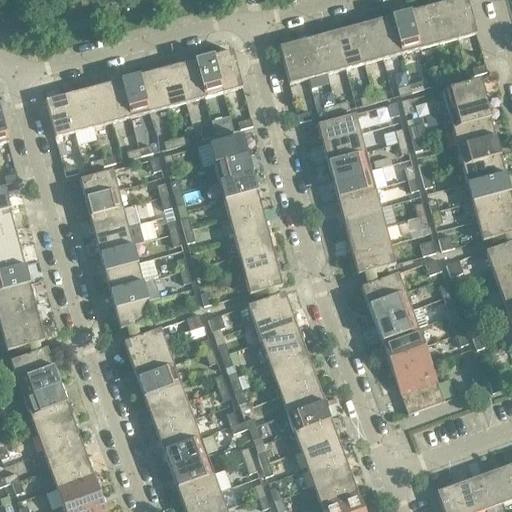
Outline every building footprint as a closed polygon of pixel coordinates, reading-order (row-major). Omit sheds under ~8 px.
[(475,36),(465,0),(458,0),(446,3),(456,41),(475,36)] [(456,41),(446,3),(427,8),(437,46),(456,41)] [(437,46),(427,8),(409,13),(419,51),(437,46)] [(419,51),(409,13),(390,18),(400,56),(419,51)] [(400,56),(390,18),(372,23),(382,61),(400,56)] [(382,61),(372,23),(353,28),(363,66),(382,61)] [(363,66),(353,28),(335,33),(345,71),(363,66)] [(345,71),(335,33),(316,38),(326,76),(345,71)] [(326,76),(316,38),(298,43),(308,81),(326,76)] [(308,81),(298,43),(278,48),(288,86),(308,81)] [(242,90),(231,52),(212,57),(222,95),(242,90)] [(222,95),(212,57),(194,62),(204,100),(222,95)] [(204,100),(194,62),(175,67),(185,105),(204,100)] [(185,105),(175,67),(156,72),(167,110),(185,105)] [(486,74),(484,67),(471,70),(473,78),(486,74)] [(167,110),(156,72),(138,77),(148,115),(167,110)] [(460,81),(458,74),(446,77),(448,85),(460,81)] [(148,115),(138,77),(119,82),(129,120),(148,115)] [(448,85),(446,77),(434,80),(436,88),(448,85)] [(129,120),(119,82),(101,87),(111,125),(129,120)] [(484,102),(479,83),(441,93),(446,112),(484,102)] [(423,91),(421,84),(409,87),(411,95),(423,91)] [(111,125),(101,87),(82,92),(92,130),(111,125)] [(411,95),(409,87),(396,90),(399,98),(411,95)] [(92,130),(82,92),(64,97),(74,135),(92,130)] [(386,101),(384,94),(372,97),(374,105),(386,101)] [(74,135),(64,97),(44,102),(54,140),(74,135)] [(374,105),(372,97),(359,100),(361,108),(374,105)] [(411,114),(408,102),(400,104),(404,116),(411,114)] [(489,120),(484,102),(446,112),(451,131),(489,120)] [(349,111),(347,104),(334,107),(337,114),(349,111)] [(398,118),(395,105),(387,107),(390,120),(398,118)] [(337,114),(334,107),(322,110),(324,118),(337,114)] [(311,121),(309,114),(297,117),(299,125),(311,121)] [(359,135),(354,116),(316,126),(322,146),(359,135)] [(494,139),(489,120),(451,131),(456,149),(494,139)] [(252,128),(250,121),(238,124),(240,132),(252,128)] [(418,139),(415,127),(407,129),(411,142),(418,139)] [(226,135),(224,128),(212,131),(214,139),(226,135)] [(214,139),(212,131),(200,134),(202,142),(214,139)] [(405,143),(401,131),(394,133),(397,145),(405,143)] [(364,154),(359,135),(322,146),(327,164),(364,154)] [(189,145),(187,138),(175,141),(177,149),(189,145)] [(246,157),(241,138),(208,146),(213,166),(246,157)] [(422,152),(418,139),(411,142),(414,154),(422,152)] [(499,158),(494,139),(456,149),(461,168),(499,158)] [(177,149),(175,141),(162,144),(165,152),(177,149)] [(408,155),(405,143),(397,145),(400,158),(408,155)] [(152,155),(150,147),(138,151),(140,159),(152,155)] [(140,159),(138,151),(125,154),(127,162),(140,159)] [(369,173),(364,154),(327,164),(332,183),(369,173)] [(174,169),(171,156),(163,159),(166,171),(174,169)] [(115,165),(113,157),(101,161),(103,168),(115,165)] [(251,175),(246,157),(213,166),(218,184),(251,175)] [(504,176),(499,158),(461,168),(466,186),(504,176)] [(160,173),(157,160),(149,162),(153,175),(160,173)] [(103,168),(101,161),(88,164),(90,172),(103,168)] [(428,177),(425,164),(417,166),(420,179),(428,177)] [(77,175),(75,168),(63,171),(65,179),(77,175)] [(415,180),(411,168),(404,170),(407,182),(415,180)] [(117,192),(111,172),(79,181),(84,201),(117,192)] [(374,191),(369,173),(332,183),(337,201),(374,191)] [(17,183),(15,175),(3,179),(5,186),(17,183)] [(256,194),(251,175),(218,184),(223,203),(256,194)] [(509,195),(504,176),(466,186),(471,205),(509,195)] [(432,189),(428,177),(420,179),(424,191),(432,189)] [(418,193),(415,180),(407,182),(410,195),(418,193)] [(181,194),(177,182),(170,184),(173,196),(181,194)] [(167,198),(164,186),(156,188),(159,200),(167,198)] [(379,210),(374,191),(337,201),(342,220),(379,210)] [(122,210),(117,192),(84,201),(89,219),(122,210)] [(0,214),(9,212),(3,193),(0,193),(0,214)] [(184,207),(181,194),(173,196),(176,209),(184,207)] [(261,213),(256,194),(223,203),(228,221),(261,213)] [(511,213),(511,206),(509,195),(471,205),(476,223),(511,213)] [(171,210),(167,198),(159,200),(163,213),(171,210)] [(438,214),(435,201),(427,204),(430,216),(438,214)] [(425,217),(421,205),(414,207),(417,219),(425,217)] [(127,229),(122,210),(89,219),(94,238),(127,229)] [(384,228),(379,210),(342,220),(347,238),(384,228)] [(0,234),(14,231),(9,212),(0,214),(0,234)] [(266,231),(261,213),(228,221),(233,240),(266,231)] [(511,264),(511,213),(476,223),(481,243),(503,237),(506,245),(484,253),(491,272),(511,264)] [(441,226),(438,214),(430,216),(434,228),(441,226)] [(428,230),(425,217),(417,219),(420,232),(428,230)] [(191,231),(187,219),(180,221),(183,234),(191,231)] [(177,235),(174,223),(166,225),(169,237),(177,235)] [(389,247),(384,228),(347,238),(352,257),(389,247)] [(132,247),(127,229),(94,238),(99,256),(132,247)] [(0,254),(19,249),(14,231),(0,234),(0,254)] [(194,244),(191,231),(183,234),(186,246),(194,244)] [(271,250),(266,231),(233,240),(238,258),(271,250)] [(180,248),(177,235),(169,237),(173,250),(180,248)] [(454,250),(450,238),(444,240),(447,252),(454,250)] [(447,252),(444,240),(437,241),(441,254),(447,252)] [(435,255),(432,243),(425,245),(428,257),(435,255)] [(428,257),(425,245),(419,246),(422,259),(428,257)] [(137,266),(132,247),(99,256),(104,275),(137,266)] [(404,294),(397,276),(375,284),(372,272),(394,266),(389,247),(352,257),(357,276),(363,275),(366,287),(360,289),(367,308),(404,294)] [(0,273),(23,268),(19,249),(0,254),(0,273)] [(276,268),(271,250),(238,258),(243,277),(276,268)] [(201,269),(197,256),(190,258),(193,271),(201,269)] [(187,272),(184,260),(176,262),(179,274),(187,272)] [(441,273),(436,261),(430,264),(434,276),(441,273)] [(462,275),(458,263),(451,265),(456,277),(462,275)] [(434,276),(430,264),(424,266),(428,278),(434,276)] [(511,284),(511,264),(491,272),(498,290),(511,284)] [(456,277),(451,265),(445,268),(449,280),(456,277)] [(142,284),(137,266),(104,275),(109,293),(142,284)] [(0,293),(28,286),(23,268),(0,273),(0,293)] [(290,313),(283,294),(277,297),(275,289),(281,288),(276,268),(243,277),(248,296),(266,292),(268,300),(247,308),(253,327),(290,313)] [(204,281),(201,269),(193,271),(196,283),(204,281)] [(190,285),(187,272),(179,274),(183,287),(190,285)] [(147,303),(142,284),(109,293),(114,312),(147,303)] [(511,305),(511,284),(498,290),(504,308),(511,305)] [(0,313),(33,305),(28,286),(0,293),(0,313)] [(450,298),(445,286),(438,289),(442,301),(450,298)] [(466,302),(462,290),(454,293),(458,305),(466,302)] [(211,307),(208,294),(200,296),(203,309),(211,307)] [(410,313),(404,294),(367,308),(374,326),(410,313)] [(197,310),(194,298),(186,300),(190,312),(197,310)] [(454,310),(452,305),(450,298),(442,301),(447,313),(454,310)] [(470,314),(466,302),(458,305),(463,317),(470,314)] [(166,349),(159,331),(138,338),(135,327),(152,322),(147,303),(114,312),(119,331),(125,330),(129,342),(123,344),(129,363),(166,349)] [(38,323),(33,305),(0,313),(0,330),(1,333),(38,323)] [(297,331),(290,313),(253,327),(260,345),(297,331)] [(417,331),(410,313),(374,326),(380,344),(417,331)] [(203,328),(198,316),(192,318),(197,330),(203,328)] [(197,330),(192,318),(186,321),(190,333),(197,330)] [(224,330),(220,318),(213,320),(218,332),(224,330)] [(218,332),(213,320),(207,322),(211,334),(218,332)] [(463,334),(459,322),(451,325),(455,337),(463,334)] [(53,369),(46,350),(39,352),(37,344),(44,343),(38,323),(1,333),(6,353),(28,347),(30,355),(9,363),(16,382),(53,369)] [(479,338),(475,326),(467,329),(472,341),(479,338)] [(303,349),(297,331),(260,345),(267,363),(303,349)] [(424,349),(417,331),(380,344),(387,362),(424,349)] [(467,346),(463,334),(455,337),(460,349),(467,346)] [(484,350),(479,338),(472,341),(476,353),(484,350)] [(212,353),(208,341),(200,344),(204,356),(212,353)] [(228,356),(224,344),(216,347),(221,359),(228,356)] [(173,367),(166,349),(129,363),(136,381),(173,367)] [(310,367),(303,349),(267,363),(273,381),(310,367)] [(430,367),(424,349),(387,362),(393,380),(430,367)] [(216,365),(214,358),(212,353),(204,356),(209,368),(216,365)] [(232,368),(228,356),(221,359),(225,371),(232,368)] [(179,385),(173,367),(136,381),(143,399),(179,385)] [(316,386),(310,367),(273,381),(280,399),(316,386)] [(444,403),(430,367),(393,380),(407,417),(444,403)] [(59,387),(53,369),(16,382),(22,400),(59,387)] [(225,389),(221,377),(213,380),(218,392),(225,389)] [(483,389),(479,377),(471,380),(476,392),(483,389)] [(241,392),(237,380),(229,383),(234,395),(241,392)] [(499,393),(495,381),(487,384),(492,396),(499,393)] [(186,403),(179,385),(143,399),(149,417),(186,403)] [(323,404),(316,386),(280,399),(286,417),(323,404)] [(66,405),(59,387),(22,400),(29,418),(66,405)] [(230,401),(225,389),(218,392),(222,404),(230,401)] [(246,405),(241,392),(234,395),(238,407),(246,405)] [(192,422),(186,403),(149,417),(156,435),(192,422)] [(330,422),(323,404),(286,417),(293,435),(330,422)] [(72,423),(66,405),(29,418),(36,436),(72,423)] [(237,426),(233,416),(233,414),(225,417),(229,429),(237,426)] [(256,428),(253,420),(241,425),(244,432),(248,430),(256,428)] [(199,440),(192,422),(156,435),(162,453),(199,440)] [(336,440),(330,422),(293,435),(300,453),(336,440)] [(79,441),(72,423),(36,436),(42,454),(79,441)] [(244,432),(241,425),(237,426),(229,429),(232,436),(244,432)] [(260,439),(256,428),(248,430),(253,442),(260,439)] [(206,458),(199,440),(162,453),(169,471),(206,458)] [(343,458),(336,440),(300,453),(306,471),(343,458)] [(85,459),(79,441),(42,454),(49,473),(85,459)] [(8,460),(4,448),(0,449),(0,460),(1,463),(8,460)] [(252,461),(247,449),(240,452),(244,464),(252,461)] [(268,465),(263,453),(256,456),(260,468),(268,465)] [(212,476),(206,458),(169,471),(176,489),(212,476)] [(349,476),(343,458),(306,471),(313,489),(349,476)] [(92,477),(85,459),(49,473),(55,491),(92,477)] [(256,473),(252,461),(244,464),(248,476),(256,473)] [(272,477),(268,465),(260,468),(265,480),(272,477)] [(511,501),(511,478),(508,467),(490,474),(502,506),(511,501)] [(484,511),(502,506),(490,474),(472,481),(483,511),(484,511)] [(19,484),(16,475),(4,480),(7,487),(11,486),(19,484)] [(219,494),(212,476),(176,489),(182,507),(219,494)] [(356,494),(349,476),(313,489),(319,507),(356,494)] [(99,495),(92,477),(55,491),(62,509),(99,495)] [(483,511),(472,481),(454,487),(463,511),(483,511)] [(23,495),(19,484),(11,486),(15,497),(23,495)] [(265,498),(260,486),(253,488),(257,500),(265,498)] [(463,511),(454,487),(435,494),(441,511),(463,511)] [(281,501),(276,489),(269,492),(273,504),(281,501)] [(225,511),(219,494),(182,507),(183,511),(225,511)] [(362,511),(356,494),(319,507),(321,511),(362,511)] [(104,511),(99,495),(62,509),(63,511),(104,511)] [(262,511),(269,510),(265,498),(257,500),(261,511),(262,511)] [(284,511),(281,501),(273,504),(276,511),(284,511)]
